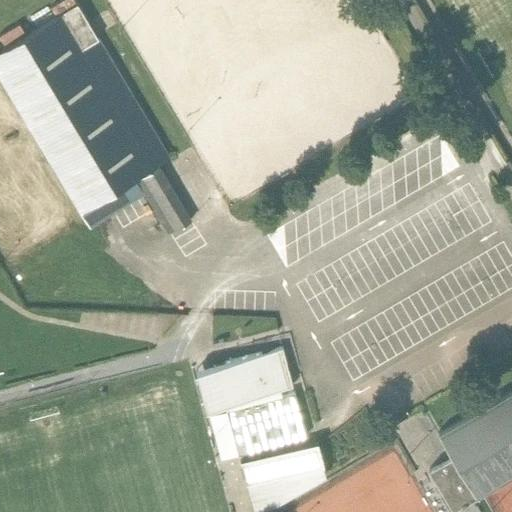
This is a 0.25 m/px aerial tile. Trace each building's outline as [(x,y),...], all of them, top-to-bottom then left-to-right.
[(153,168),(112,99),(129,89),(78,3),(0,49),(0,73),(79,212),(153,168)] [(157,166),(153,168),(79,212),(84,219),(90,226),(145,193),(169,234),(190,221),(157,166)] [(209,408),(236,401),(281,389),(293,386),(283,347),(199,369),(196,370),(206,409),(209,408)] [(281,389),(236,401),(238,407),(227,410),(239,455),(307,437),(295,392),(282,395),(281,389)] [(453,510),(511,475),(511,390),(439,434),(452,456),(429,469),(453,510)] [(382,437),(394,429),(391,424),(379,432),(380,435),(364,444),(370,453),(386,443),(382,437)] [(318,441),(241,462),(247,485),(324,464),(318,441)]
